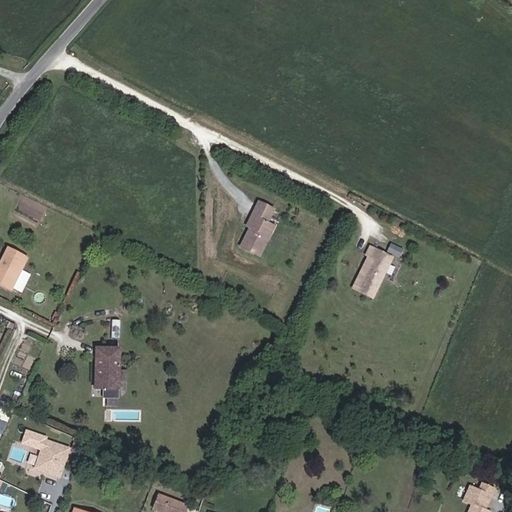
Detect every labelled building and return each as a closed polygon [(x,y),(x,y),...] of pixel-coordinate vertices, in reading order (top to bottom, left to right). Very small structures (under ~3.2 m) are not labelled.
[(276,210),(259,201),(246,227),(248,229),(239,247),(261,258),(278,225),(270,222),(276,210)] [(400,256),(403,249),(391,244),(388,251),(400,256)] [(21,270),(28,255),(10,246),(1,265),(0,265),(0,279),(9,284),(17,268),(21,270)] [(375,297),(394,257),(373,247),(369,254),(371,256),(356,288),(375,297)] [(21,270),(17,268),(9,284),(13,286),(21,270)] [(23,291),(32,274),(22,270),(14,287),(23,291)] [(122,351),(98,350),(97,392),(121,392),(122,351)] [(60,481),(70,451),(44,442),(34,471),(60,481)] [(476,488),(467,485),(461,501),(469,504),(466,511),(487,511),(496,488),(478,481),(476,488)] [(154,511),(156,511),(188,511),(190,507),(159,497),(154,511)]
